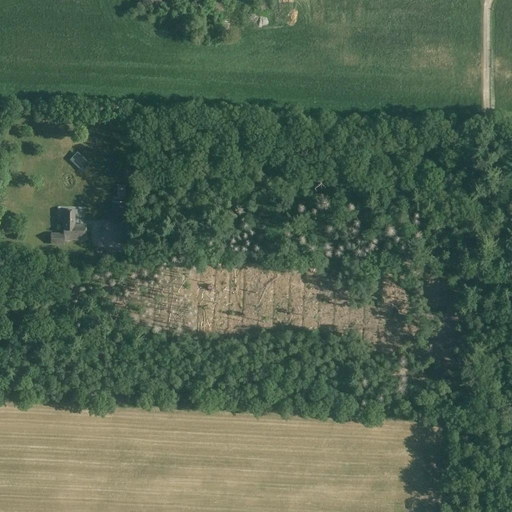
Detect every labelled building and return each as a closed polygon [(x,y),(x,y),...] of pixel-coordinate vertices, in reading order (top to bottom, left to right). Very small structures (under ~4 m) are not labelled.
[(232,12),(233,1),(218,0),(210,0),(210,10),(232,12)] [(272,13),(273,3),(272,3),(272,2),(259,2),(259,13),(272,14),(272,13)] [(176,31),(196,32),(197,14),(177,14),(176,31)] [(112,202),(112,223),(122,223),(122,202),(112,202)] [(59,234),(50,234),(50,244),(63,244),(63,240),(85,240),(85,225),(74,225),(75,211),(60,210),(59,234)]
